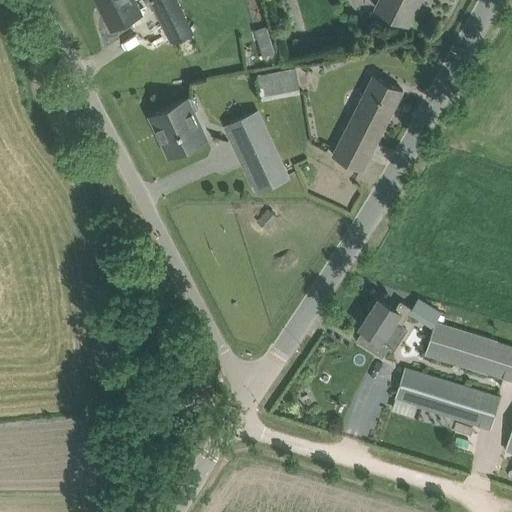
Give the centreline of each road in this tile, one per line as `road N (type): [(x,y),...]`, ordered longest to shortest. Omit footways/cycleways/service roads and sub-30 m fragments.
road 1 (unclassified): [(241,403),(491,0)]
road 2 (residential): [(241,403),(39,0)]
road 3 (track): [(241,403),(265,434),(482,500),(486,511)]
road 4 (unclassified): [(171,511),(241,403)]
